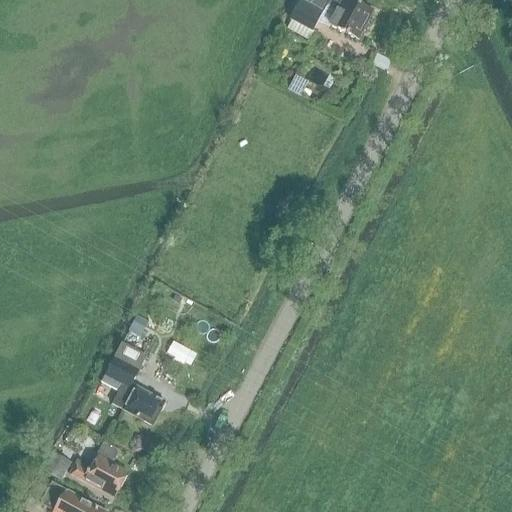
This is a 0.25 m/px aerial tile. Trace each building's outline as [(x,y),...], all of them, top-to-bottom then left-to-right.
[(328,28),(356,43),(373,13),(349,0),(298,0),(288,20),(291,22),(287,29),(306,40),(326,5),(337,12),(328,28)] [(148,323),(136,317),(129,327),(141,334),(148,323)] [(146,358),(120,345),(112,361),(138,373),(146,358)] [(118,394),(110,408),(120,412),(120,413),(152,430),(165,405),(132,388),(137,376),(112,363),(104,379),(130,392),(127,398),(118,394)] [(50,455),(40,472),(59,483),(69,466),(50,455)] [(88,473),(74,466),(67,479),(114,501),(128,475),(97,459),(88,473)] [(39,503),(50,483),(39,477),(28,497),(39,503)] [(101,511),(65,492),(64,493),(51,485),(40,504),(42,505),(41,507),(49,511),(101,511)]
